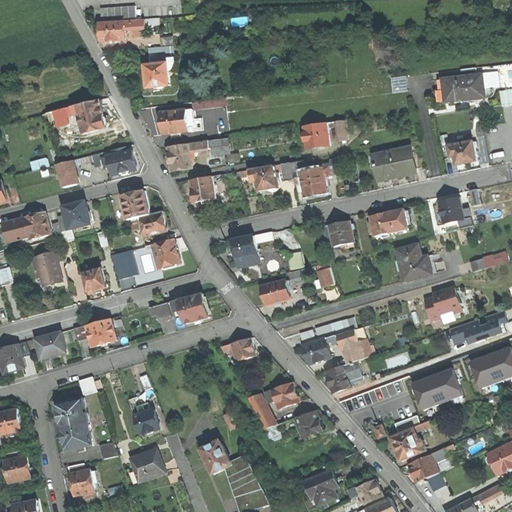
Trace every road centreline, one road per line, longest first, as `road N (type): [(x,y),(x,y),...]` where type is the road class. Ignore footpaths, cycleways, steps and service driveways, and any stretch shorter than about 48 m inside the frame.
road 1 (residential): [(195,236),(506,172)]
road 2 (residential): [(253,318),(31,387)]
road 3 (residential): [(215,272),(0,334)]
road 4 (unclassified): [(326,401),(511,334)]
road 5 (residential): [(163,172),(68,0)]
road 6 (residential): [(163,172),(0,215)]
road 7 (residential): [(419,511),(326,401)]
road 8 (residential): [(299,156),(167,180)]
road 9 (residential): [(31,387),(60,511)]
